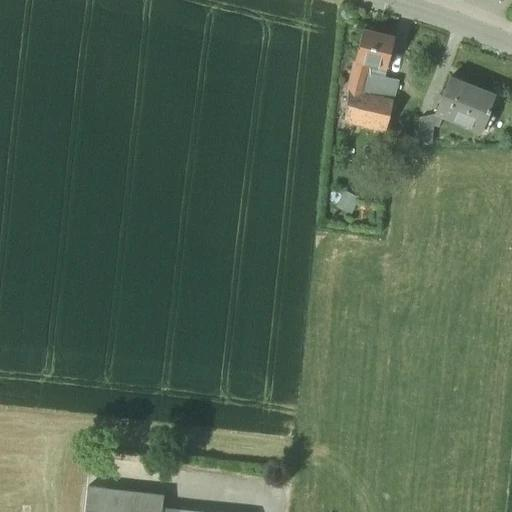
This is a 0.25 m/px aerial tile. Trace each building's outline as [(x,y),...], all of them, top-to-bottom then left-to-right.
[(392,38),(361,31),(354,63),(368,66),(385,70),(392,38)] [(368,66),(354,63),(347,92),(360,95),(368,66)] [(491,96),(474,89),(475,88),(449,77),(434,115),(441,118),(479,133),(488,111),(487,111),(493,96),(492,95),(491,96)] [(397,81),(383,78),(378,99),(392,102),(397,81)] [(360,95),(347,92),(343,121),(384,131),(392,102),(378,99),(360,95)] [(441,118),(434,115),(432,120),(432,126),(437,128),(441,118)] [(432,120),(418,118),(416,142),(430,144),(432,126),(432,120)] [(160,495),(86,486),(83,511),(159,511),(159,510),(160,510),(162,495),(160,495)]
